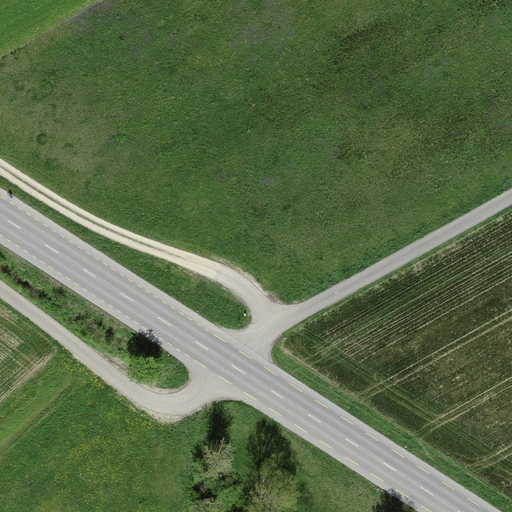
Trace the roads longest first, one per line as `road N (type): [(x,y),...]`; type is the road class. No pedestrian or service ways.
road 1 (secondary): [(0,218),(458,511)]
road 2 (track): [(0,291),(125,389),(162,407),(196,399),(272,329)]
road 3 (track): [(272,329),(239,284),(90,221),(0,165)]
road 4 (track): [(272,329),(511,196)]
